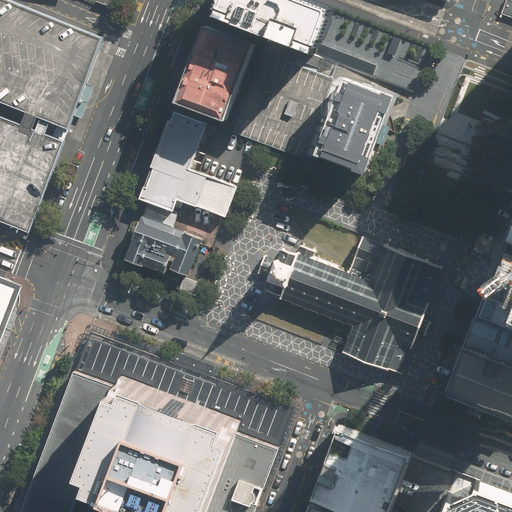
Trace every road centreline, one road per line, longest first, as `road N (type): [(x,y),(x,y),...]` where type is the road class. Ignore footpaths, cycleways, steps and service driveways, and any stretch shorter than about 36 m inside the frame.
road 1 (residential): [(210,337),(270,185),(463,258)]
road 2 (primary): [(148,40),(59,277)]
road 3 (primary): [(59,277),(0,436)]
road 4 (residential): [(463,258),(405,413)]
road 5 (residential): [(59,277),(210,337)]
road 6 (residential): [(278,511),(328,383)]
road 7 (residential): [(210,337),(328,383)]
